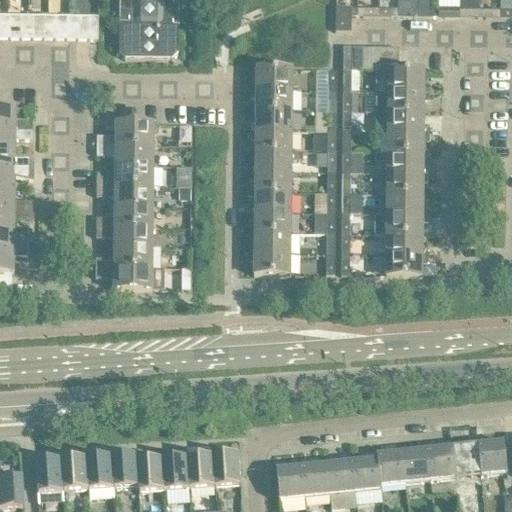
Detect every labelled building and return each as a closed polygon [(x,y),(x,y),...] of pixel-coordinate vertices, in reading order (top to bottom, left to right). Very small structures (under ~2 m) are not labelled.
[(114,0),(114,2),(120,2),(119,57),(124,63),(172,63),(178,57),(179,2),(183,2),(183,0),(114,0)] [(418,20),(418,11),(418,3),(398,3),(398,11),(398,20),(418,20)] [(351,19),(357,20),(357,11),(351,11),(351,10),(336,10),(335,34),(351,34),(351,19)] [(378,20),(378,11),(357,11),(357,20),(378,20)] [(398,20),(398,11),(378,11),(378,20),(398,20)] [(439,20),(439,12),(418,11),(418,20),(439,20)] [(459,21),(459,12),(439,12),(439,20),(459,21)] [(479,21),(480,12),(459,12),(459,21),(479,21)] [(500,21),(500,12),(480,12),(479,21),(500,21)] [(511,21),(511,12),(500,12),(500,21),(511,21)] [(0,40),(10,41),(10,18),(0,17),(0,40)] [(21,41),(21,18),(10,18),(10,41),(21,41)] [(32,41),(33,18),(21,18),(21,41),(32,41)] [(43,42),(43,18),(33,18),(32,41),(43,42)] [(55,42),(55,19),(43,18),(43,42),(55,42)] [(66,42),(66,19),(55,19),(55,42),(66,42)] [(78,42),(78,19),(66,19),(66,42),(78,42)] [(89,42),(90,19),(78,19),(78,42),(89,42)] [(99,19),(90,19),(89,42),(98,42),(99,19)] [(351,74),(352,50),(343,50),(343,73),(351,74)] [(363,74),(364,50),(352,50),(351,74),(363,74)] [(375,74),(376,50),(364,50),(363,74),(375,74)] [(386,74),(386,50),(376,50),(375,74),(386,74)] [(398,74),(399,50),(386,50),(386,74),(398,74)] [(292,93),(292,73),(250,72),(250,93),(292,93)] [(328,74),(328,94),(337,94),(337,74),(328,74)] [(343,74),(342,94),(351,94),(352,74),(343,74)] [(398,74),(386,74),(375,74),(375,95),(430,96),(430,88),(424,88),(424,74),(398,74)] [(292,114),(292,93),(250,93),(250,101),(256,101),(255,114),(292,114)] [(336,115),(337,94),(328,94),(328,115),(336,115)] [(342,94),(342,115),(351,115),(351,94),(342,94)] [(430,103),(430,96),(375,95),(375,116),(424,116),(424,103),(430,103)] [(0,132),(33,133),(34,123),(15,122),(15,111),(0,110),(0,132)] [(292,135),(292,114),(255,114),(255,127),(249,127),(249,135),(292,135)] [(336,136),(336,115),(328,115),(328,136),(336,136)] [(351,136),(351,115),(342,115),(342,136),(351,136)] [(423,129),(424,116),(375,116),(375,136),(387,136),(429,137),(429,129),(423,129)] [(153,150),(153,128),(115,128),(115,139),(97,139),(97,149),(153,150)] [(15,143),(33,143),(33,133),(0,132),(0,152),(15,153),(15,143)] [(291,155),(292,135),(249,135),(249,142),(255,142),(255,155),(291,155)] [(336,155),(336,136),(328,136),(327,155),(336,155)] [(351,156),(351,136),(342,136),(342,156),(351,156)] [(429,144),(429,137),(387,136),(387,157),(423,157),(423,144),(429,144)] [(153,171),(153,150),(97,149),(97,159),(115,159),(115,171),(153,171)] [(0,173),(33,173),(33,163),(15,163),(15,153),(0,152),(0,173)] [(291,176),(291,155),(255,155),(255,168),(249,168),(249,175),(291,176)] [(336,177),(336,155),(327,155),(327,176),(336,177)] [(350,177),(351,156),(342,156),(342,177),(350,177)] [(423,170),(423,157),(387,157),(386,177),(429,177),(429,170),(423,170)] [(153,191),(153,171),(115,171),(115,180),(96,180),(96,190),(153,191)] [(15,183),(33,183),(33,173),(0,173),(0,193),(15,194),(15,183)] [(291,196),(291,176),(249,175),(249,183),(255,183),(255,195),(291,196)] [(336,196),(336,177),(327,176),(327,196),(336,196)] [(350,196),(350,177),(342,177),(342,196),(350,196)] [(429,185),(429,177),(386,177),(386,197),(423,198),(423,185),(429,185)] [(153,212),(153,191),(96,190),(96,200),(115,200),(114,211),(153,212)] [(180,191),(179,203),(190,203),(190,192),(180,191)] [(0,213),(33,214),(33,204),(14,204),(15,194),(0,193),(0,213)] [(291,217),(291,196),(255,195),(254,209),(249,209),(248,216),(291,217)] [(335,217),(336,196),(327,196),(327,217),(335,217)] [(350,217),(350,196),(342,196),(342,217),(350,217)] [(363,197),(350,196),(350,217),(362,218),(363,197)] [(422,211),(423,198),(386,197),(386,218),(428,218),(428,211),(422,211)] [(152,232),(153,212),(114,211),(114,221),(96,220),(96,231),(152,232)] [(14,224),(33,224),(33,214),(0,213),(0,234),(14,235),(14,224)] [(290,237),(291,217),(248,216),(248,224),(254,224),(254,236),(290,237)] [(335,237),(335,217),(327,217),(327,237),(335,237)] [(350,238),(350,217),(342,217),(341,238),(350,238)] [(428,226),(428,218),(386,218),(386,238),(422,239),(422,226),(428,226)] [(152,253),(152,251),(152,232),(96,231),(96,240),(114,241),(114,252),(152,253)] [(0,254),(32,255),(32,245),(14,245),(14,235),(0,234),(0,254)] [(290,258),(290,237),(254,236),(254,250),(244,250),(244,257),(248,257),(290,258)] [(335,258),(335,237),(327,237),(327,258),(335,258)] [(350,259),(350,238),(341,238),(341,259),(350,259)] [(422,252),(422,239),(386,238),(386,259),(428,259),(428,252),(422,252)] [(161,251),(152,251),(152,253),(114,252),(114,261),(95,261),(95,272),(152,272),(160,272),(161,251)] [(0,254),(0,292),(12,293),(12,276),(14,276),(14,265),(32,265),(32,255),(0,254)] [(290,279),(290,258),(248,257),(248,264),(254,265),(254,279),(290,279)] [(335,278),(335,258),(327,258),(326,278),(335,278)] [(350,278),(350,259),(341,259),(341,278),(350,278)] [(428,266),(428,259),(386,259),(386,280),(422,280),(422,266),(428,266)] [(152,293),(152,272),(95,272),(95,281),(114,282),(114,293),(152,293)] [(180,294),(188,294),(188,273),(180,273),(180,294)] [(503,445),(478,448),(481,478),(506,476),(503,445)] [(481,478),(478,448),(452,451),(456,481),(481,478)] [(456,481),(452,451),(427,453),(430,484),(456,481)] [(430,484),(427,453),(402,456),(405,487),(430,484)] [(405,487),(402,456),(376,459),(376,463),(379,489),(381,489),(405,487)] [(240,489),(238,457),(213,459),(215,491),(240,489)] [(139,490),(138,464),(137,458),(112,460),(114,491),(138,490),(139,490)] [(215,491),(213,459),(188,461),(190,492),(215,491)] [(114,491),(112,460),(86,461),(88,493),(89,505),(115,503),(114,491)] [(88,493),(86,461),(62,463),(64,495),(88,493)] [(190,492),(188,461),(163,462),(165,494),(190,492)] [(165,494),(163,462),(138,464),(139,490),(138,490),(139,496),(165,494)] [(64,495),(62,463),(36,465),(38,507),(64,506),(64,495)] [(379,489),(376,463),(351,465),(355,496),(381,493),(381,489),(379,489)] [(355,496),(351,465),(326,468),(329,499),(355,496)] [(329,499),(326,468),(301,470),(304,501),(329,499)] [(304,501),(301,470),(276,473),(279,504),(304,501)] [(0,511),(17,511),(25,511),(22,480),(0,481),(0,511)]
